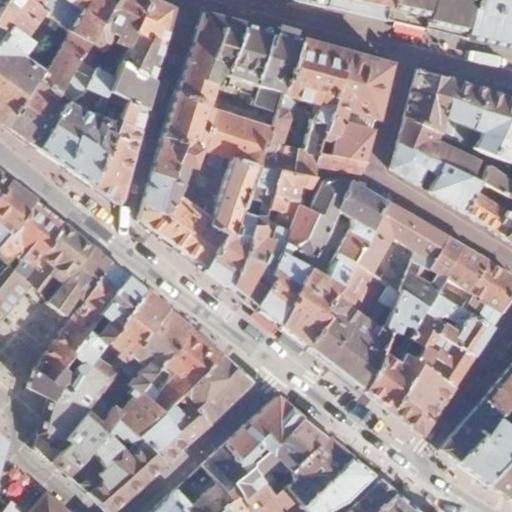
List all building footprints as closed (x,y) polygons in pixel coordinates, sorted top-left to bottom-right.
[(21,4),(15,0),(1,0),(0,2),(0,125),(3,128),(39,74),(16,60),(26,45),(19,40),(38,14),(21,4)] [(23,0),(21,4),(38,14),(67,32),(82,42),(111,0),(23,0)] [(168,11),(145,0),(111,0),(82,42),(74,53),(93,66),(106,75),(111,68),(93,57),(106,38),(121,48),(111,63),(114,64),(148,87),(168,11)] [(271,0),(323,12),(324,0),(271,0)] [(324,0),(323,12),(382,26),(387,0),(324,0)] [(511,0),(387,0),(382,26),(426,35),(434,37),(511,54),(511,0)] [(238,27),(198,15),(170,99),(157,138),(195,153),(209,116),(199,112),(211,75),(221,78),(221,77),(238,27)] [(297,43),(238,27),(221,77),(254,88),(279,96),(297,43)] [(82,42),(67,32),(43,68),(58,77),(74,53),(82,42)] [(355,174),(362,162),(318,148),(345,57),(297,43),(279,96),(277,105),(273,115),(267,133),(255,170),(307,186),(313,167),(355,174)] [(43,68),(39,74),(3,128),(34,150),(60,106),(64,101),(82,89),(93,66),(74,53),(58,77),(43,68)] [(388,69),(345,57),(318,148),(362,162),(370,134),(337,124),(341,113),(373,123),(388,69)] [(64,101),(60,106),(34,150),(87,187),(105,91),(141,112),(148,87),(114,64),(111,68),(106,75),(93,66),(82,89),(64,101)] [(485,95),(414,75),(400,125),(436,140),(437,140),(443,125),(473,136),(485,95)] [(215,95),(230,100),(242,105),(273,115),(277,105),(257,98),(256,100),(250,98),(218,87),(215,95)] [(141,112),(105,91),(87,187),(113,206),(117,200),(141,112)] [(511,102),(485,95),(473,136),(468,153),(484,159),(504,168),(509,155),(511,148),(511,102)] [(242,105),(230,100),(226,110),(239,114),(242,105)] [(273,115),(242,105),(239,114),(239,115),(253,120),(251,127),(267,133),(273,115)] [(251,127),(209,114),(209,116),(195,153),(157,138),(135,221),(204,273),(239,165),(253,169),(255,170),(267,133),(251,127)] [(436,140),(400,125),(395,145),(428,158),(433,146),(436,140)] [(421,172),(432,177),(425,192),(458,212),(476,185),(470,183),(466,181),(395,145),(388,169),(415,185),(421,172)] [(428,158),(395,145),(466,181),(474,165),(433,146),(428,158)] [(253,169),(239,165),(204,273),(222,287),(245,218),(236,214),(253,169)] [(509,178),(507,184),(511,188),(511,170),(504,168),(501,173),(509,178)] [(296,186),(305,190),(307,186),(255,170),(253,169),(236,214),(245,218),(222,287),(236,297),(286,193),(292,195),(296,186)] [(511,188),(507,184),(499,179),(485,170),(476,185),(458,212),(511,246),(511,188)] [(0,236),(31,200),(6,180),(0,186),(0,236)] [(297,207),(295,206),(264,268),(270,273),(248,307),(277,329),(304,269),(331,212),(344,182),(321,182),(305,210),(297,207)] [(320,278),(304,269),(277,329),(301,347),(346,269),(384,203),(349,182),(344,182),(331,212),(348,222),(329,261),(332,263),(320,278)] [(292,195),(286,193),(236,297),(248,307),(270,273),(264,268),(295,206),(297,207),(300,199),(292,195)] [(59,223),(31,200),(0,236),(0,310),(17,291),(23,284),(24,282),(17,277),(59,223)] [(442,238),(384,203),(346,269),(367,282),(388,248),(422,269),(442,238)] [(106,261),(59,223),(17,277),(24,282),(23,284),(37,296),(48,305),(59,314),(72,297),(78,302),(106,261)] [(481,262),(442,238),(422,269),(421,270),(442,282),(460,293),(481,262)] [(78,302),(65,319),(40,356),(32,367),(31,368),(48,380),(58,366),(69,352),(67,351),(84,329),(94,315),(123,275),(106,261),(78,302)] [(442,282),(435,294),(489,328),(511,293),(511,279),(481,262),(460,293),(442,282)] [(367,282),(346,269),(301,347),(360,391),(379,355),(390,335),(382,329),(379,335),(365,324),(348,311),(367,282)] [(442,282),(421,270),(400,302),(422,316),(435,294),(442,282)] [(101,341),(141,290),(123,275),(94,315),(103,322),(93,336),(84,329),(67,351),(69,352),(76,359),(68,373),(58,366),(48,380),(31,368),(23,387),(45,397),(48,399),(55,387),(65,391),(91,355),(101,341)] [(386,293),(367,282),(348,311),(365,324),(378,304),(386,293)] [(23,284),(17,291),(32,302),(37,296),(23,284)] [(164,308),(141,290),(101,341),(115,352),(112,356),(119,362),(164,308)] [(400,302),(386,293),(378,304),(393,313),(400,302)] [(439,326),(441,324),(452,330),(445,341),(469,357),(489,328),(435,294),(422,316),(439,326)] [(400,302),(393,313),(382,329),(390,335),(396,324),(411,334),(422,316),(400,302)] [(186,326),(164,308),(119,362),(128,368),(134,361),(140,366),(125,386),(132,392),(134,389),(142,379),(157,362),(186,326)] [(94,315),(84,329),(93,336),(103,322),(94,315)] [(399,354),(402,357),(415,366),(386,411),(416,434),(469,357),(445,341),(434,334),(439,326),(422,316),(411,334),(399,354)] [(219,353),(186,326),(157,362),(167,371),(162,384),(156,390),(142,379),(134,389),(159,410),(160,409),(165,406),(174,397),(176,398),(219,353)] [(40,356),(35,352),(28,363),(32,367),(40,356)] [(69,352),(58,366),(68,373),(76,359),(69,352)] [(249,378),(219,353),(176,398),(182,403),(205,424),(249,378)] [(65,391),(55,387),(48,399),(45,397),(35,433),(58,447),(86,410),(112,372),(91,355),(65,391)] [(395,367),(379,355),(360,391),(386,411),(415,366),(402,357),(395,367)] [(119,362),(112,372),(86,410),(97,420),(109,405),(111,407),(119,396),(119,388),(122,383),(125,386),(140,366),(134,361),(128,368),(119,362)] [(511,366),(479,401),(499,417),(503,412),(511,401),(511,366)] [(122,383),(119,388),(119,396),(111,407),(116,411),(132,392),(125,386),(122,383)] [(97,420),(86,410),(58,447),(35,433),(30,449),(67,476),(85,455),(114,418),(133,435),(141,427),(150,418),(159,410),(134,389),(132,392),(116,411),(111,407),(109,405),(97,420)] [(299,417),(274,397),(222,443),(246,466),(254,458),(250,454),(257,447),(262,451),(299,417)] [(499,417),(479,401),(437,450),(446,457),(456,464),(478,439),(483,438),(494,424),(499,417)] [(511,429),(507,435),(494,424),(483,438),(478,439),(456,464),(470,473),(486,485),(511,450),(511,401),(503,412),(511,418),(511,429)] [(150,418),(157,425),(148,434),(141,427),(133,435),(161,463),(205,424),(182,403),(173,412),(165,406),(160,409),(159,410),(150,418)] [(322,436),(299,417),(262,451),(254,458),(246,466),(228,483),(240,496),(260,480),(255,474),(262,467),(273,456),(287,468),(288,468),(322,436)] [(161,463),(133,435),(114,418),(85,455),(67,476),(108,511),(161,463)] [(150,418),(141,427),(148,434),(157,425),(150,418)] [(260,480),(240,496),(252,511),(253,511),(302,511),(295,503),(347,456),(322,436),(288,468),(287,468),(293,474),(284,483),(279,487),(269,473),(260,480)] [(246,466),(222,443),(198,465),(212,480),(186,504),(172,489),(165,495),(180,511),(213,511),(220,507),(225,511),(251,511),(252,511),(240,496),(228,483),(246,466)] [(262,451),(257,447),(250,454),(254,458),(262,451)] [(511,450),(486,485),(496,492),(506,499),(511,493),(511,450)] [(287,468),(273,456),(262,467),(269,473),(272,471),(287,468)] [(368,473),(347,456),(295,503),(302,511),(319,511),(338,501),(368,473)] [(347,505),(345,505),(337,511),(416,511),(374,478),(347,505)] [(65,511),(67,511),(43,491),(25,511),(65,511)] [(225,511),(220,507),(213,511),(180,511),(165,495),(146,511),(225,511)]
